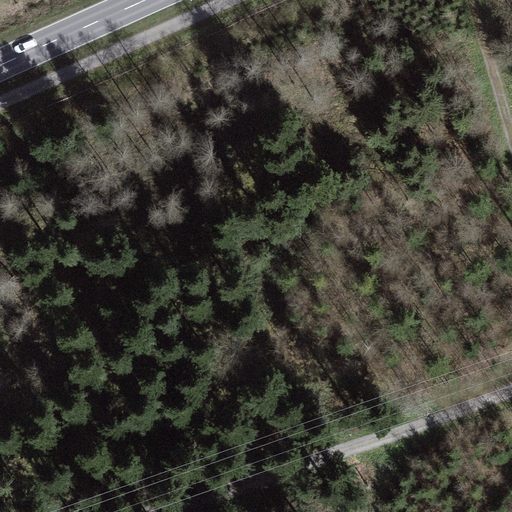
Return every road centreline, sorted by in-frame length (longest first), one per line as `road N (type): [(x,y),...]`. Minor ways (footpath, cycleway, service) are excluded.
road 1 (track): [(167,511),(511,389)]
road 2 (track): [(511,147),(474,0)]
road 3 (primary): [(0,60),(139,0)]
